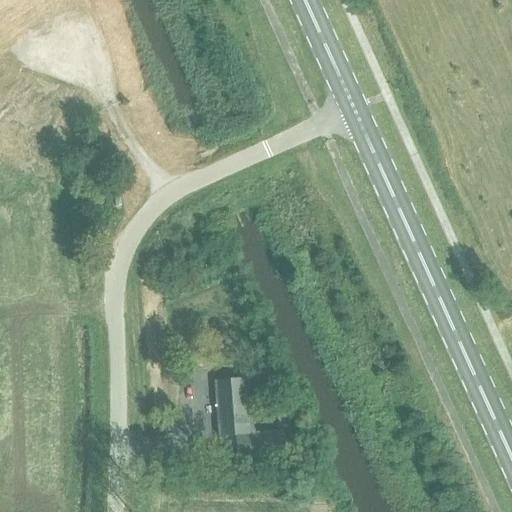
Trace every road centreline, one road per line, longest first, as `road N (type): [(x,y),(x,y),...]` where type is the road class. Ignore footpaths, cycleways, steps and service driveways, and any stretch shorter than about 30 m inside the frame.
road 1 (unclassified): [(113,511),(115,296),(139,221),(176,187),(351,109)]
road 2 (primary): [(511,462),(351,109)]
